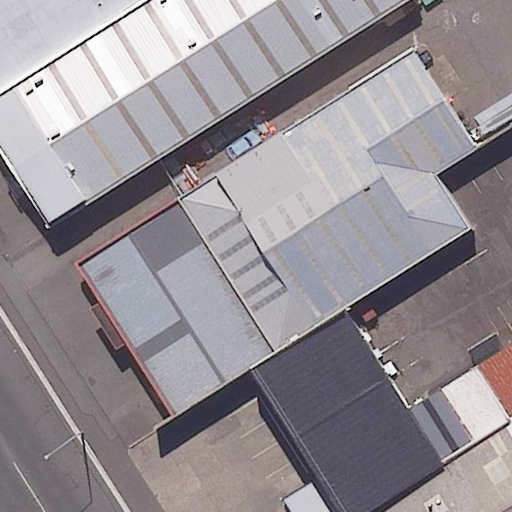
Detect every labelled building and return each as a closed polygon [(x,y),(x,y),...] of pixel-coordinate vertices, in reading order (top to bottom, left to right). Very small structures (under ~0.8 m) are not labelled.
[(149,0),(0,95),(0,104),(75,221),(421,0),(149,0)] [(0,0),(0,95),(149,0),(0,0)] [(176,200),(275,353),(346,308),(468,230),(433,176),(478,148),(414,48),(176,200)] [(183,412),(244,373),(275,353),(176,200),(85,258),(183,412)] [(313,480),(333,511),(364,511),(444,461),(408,406),(346,308),(275,353),(244,373),(313,480)] [(511,339),(408,406),(444,461),(511,417),(511,339)] [(511,511),(511,417),(444,461),(364,511),(511,511)] [(333,511),(313,480),(277,503),(282,511),(333,511)]
